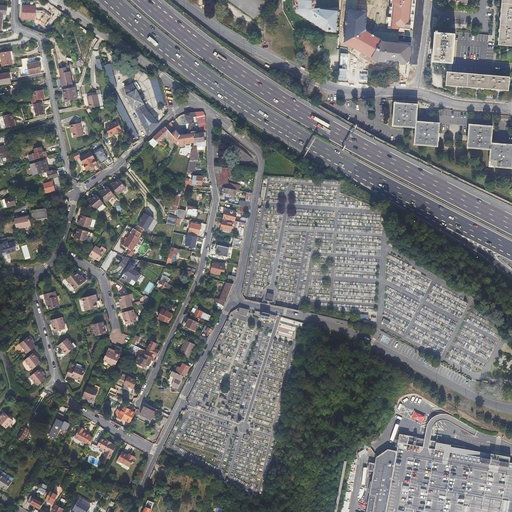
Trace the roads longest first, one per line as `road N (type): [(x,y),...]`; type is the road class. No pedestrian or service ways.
road 1 (motorway): [(511,224),(294,110),(142,0)]
road 2 (motorway): [(109,0),(222,90),(401,193)]
road 3 (residential): [(212,113),(216,199),(199,273),(138,403)]
road 4 (residential): [(233,300),(353,334),(510,409)]
road 5 (residential): [(413,92),(317,82),(179,0)]
road 6 (residential): [(32,271),(53,376),(70,406),(156,451)]
road 7 (residential): [(233,300),(261,160),(212,113)]
road 8 (residential): [(75,192),(40,40),(14,23),(14,0)]
road 9 (residential): [(193,100),(54,0)]
road 10 (residential): [(156,451),(233,300)]
road 11 (motorway): [(401,193),(405,207),(511,275)]
road 12 (motorway): [(401,193),(511,250)]
road 13 (residential): [(60,249),(101,276),(114,330),(125,342)]
